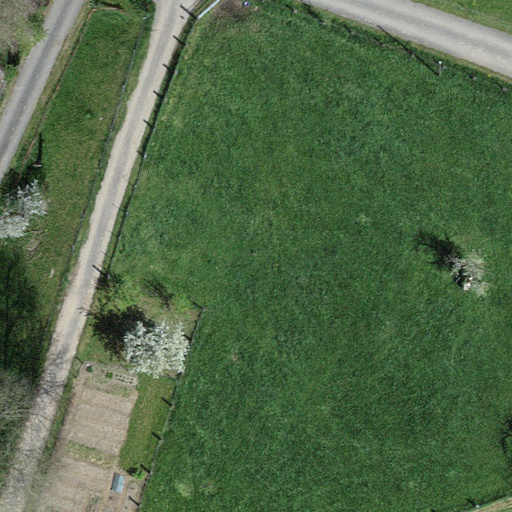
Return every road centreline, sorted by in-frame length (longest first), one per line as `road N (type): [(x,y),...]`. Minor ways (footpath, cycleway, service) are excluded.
road 1 (track): [(12,511),(177,0)]
road 2 (residential): [(344,0),(511,55)]
road 3 (track): [(74,0),(0,154)]
